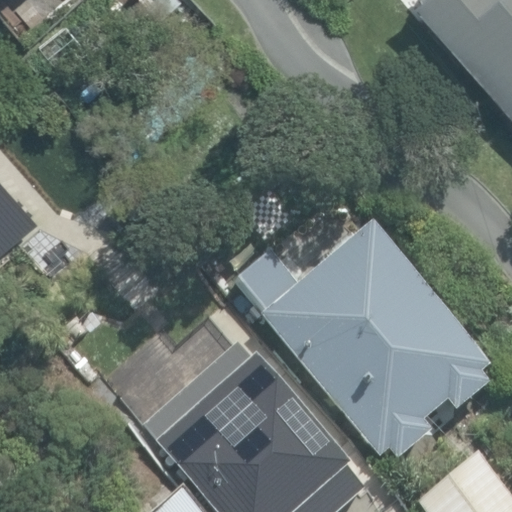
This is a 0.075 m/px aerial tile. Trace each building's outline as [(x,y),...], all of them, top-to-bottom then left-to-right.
[(511,0),(414,0),(511,114),(511,0)] [(388,451),(396,462),(429,433),(421,424),(446,403),(454,413),(487,384),(479,375),(489,367),(371,226),(337,254),(326,240),(316,249),(327,263),(297,288),(271,257),(240,283),(267,316),(262,320),(379,459),(388,451)] [(247,364),(234,348),(141,427),(156,444),(154,446),(210,511),(339,511),(361,494),(342,472),(345,470),(252,360),(247,364)] [(419,507),(423,511),(511,511),(511,500),(478,459),(419,507)] [(189,511),(179,498),(162,511),(189,511)]
